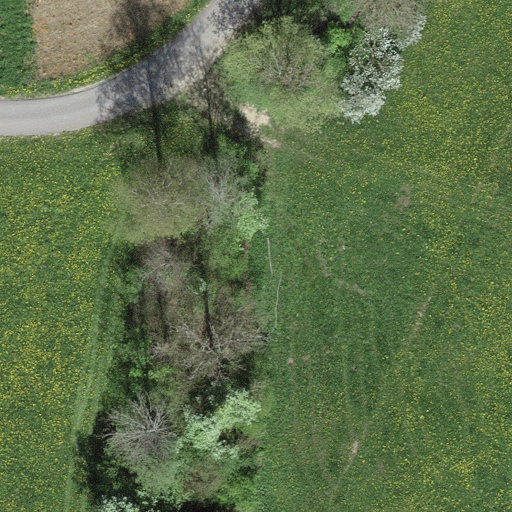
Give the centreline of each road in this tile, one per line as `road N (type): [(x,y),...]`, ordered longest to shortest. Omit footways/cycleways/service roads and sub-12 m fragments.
road 1 (unclassified): [(244,0),(210,41),(145,89),(87,111),(0,119)]
road 2 (track): [(182,62),(297,174),(362,209)]
road 3 (track): [(511,135),(469,225),(399,226),(362,209)]
